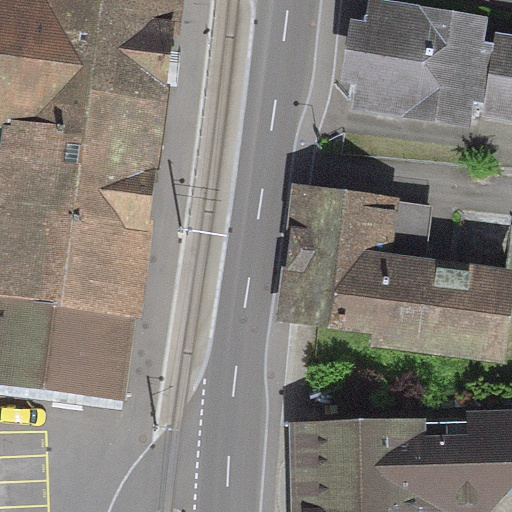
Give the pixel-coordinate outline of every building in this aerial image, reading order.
[(0,0),(0,125),(5,127),(0,162),(0,382),(104,398),(132,402),(191,0),(0,0)] [(369,22),(351,20),(342,78),(363,81),(359,112),(473,128),(476,105),(485,45),(489,17),(372,0),(369,22)] [(511,38),(499,37),(498,47),(485,45),(476,105),(485,107),(483,117),(511,121),(511,38)] [(429,205),(288,186),(269,320),(368,333),(366,345),(497,363),(510,268),(467,262),(466,270),(430,265),(431,255),(422,254),(429,205)] [(511,416),(284,420),(285,511),(446,511),(446,510),(486,509),(511,479),(511,416)]
